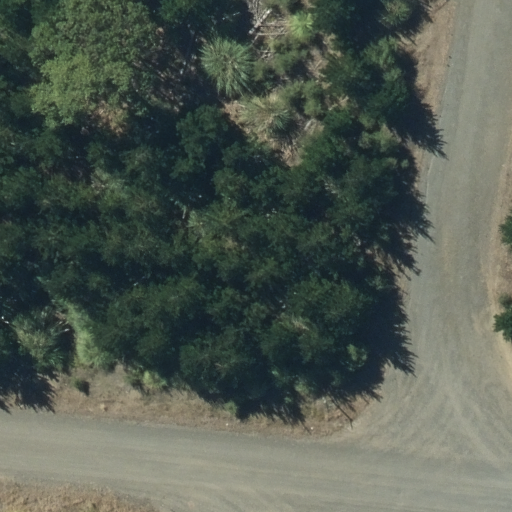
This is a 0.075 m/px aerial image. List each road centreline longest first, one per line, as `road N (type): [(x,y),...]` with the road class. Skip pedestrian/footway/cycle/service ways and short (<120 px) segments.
road 1 (track): [(348,511),(406,0)]
road 2 (track): [(136,511),(0,488)]
